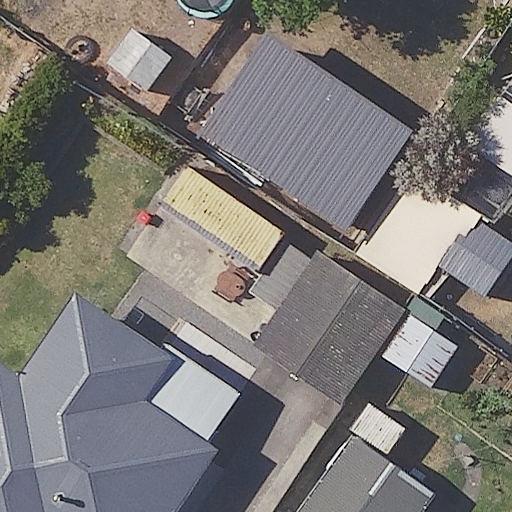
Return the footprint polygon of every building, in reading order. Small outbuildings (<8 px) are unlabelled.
[(393,153),(285,81),(240,147),(348,220),(393,153)] [(414,155),(347,247),(409,291),(475,199),(414,155)] [(268,349),(347,399),(378,350),(435,388),(465,341),(329,254),(268,349)] [(252,511),(298,451),(84,292),(27,368),(7,353),(0,361),(0,511),(252,511)] [(511,315),(503,327),(511,334),(511,315)] [(444,511),(449,504),(343,437),(296,511),(444,511)]
